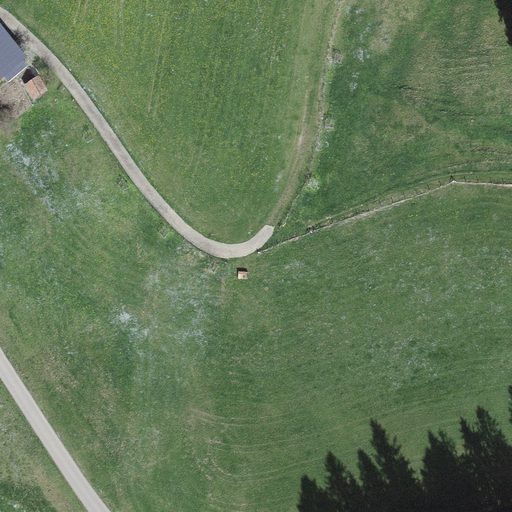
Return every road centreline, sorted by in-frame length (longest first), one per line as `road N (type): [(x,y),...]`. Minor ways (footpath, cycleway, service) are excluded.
road 1 (track): [(0,15),(45,51),(180,227),(208,245),(240,250),(269,229),(295,187),(336,0)]
road 2 (unclassified): [(98,511),(0,361)]
